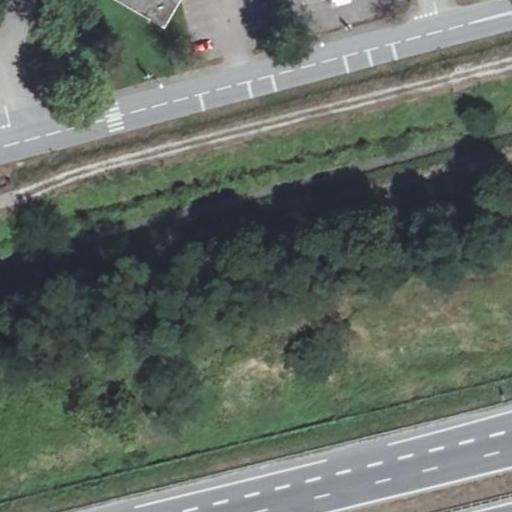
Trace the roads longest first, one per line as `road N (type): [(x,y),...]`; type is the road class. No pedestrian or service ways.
road 1 (track): [(0,207),(511,71)]
road 2 (tertiary): [(0,151),(511,18)]
road 3 (motorway): [(511,448),(250,511)]
